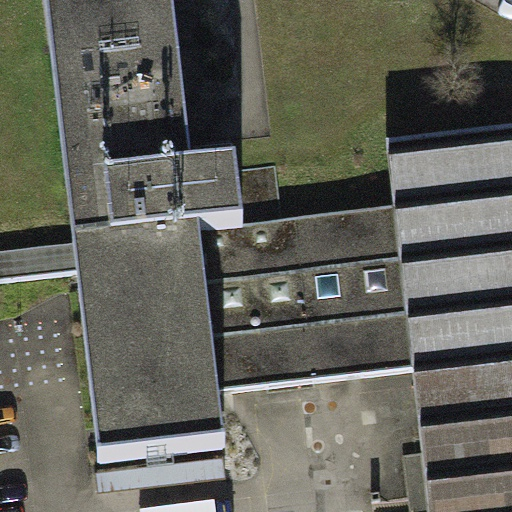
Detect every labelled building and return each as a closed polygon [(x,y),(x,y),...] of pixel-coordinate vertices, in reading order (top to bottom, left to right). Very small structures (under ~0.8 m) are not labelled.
[(224,0),(94,0),(119,173),(123,200),(127,236),(131,269),(160,474),(289,461),(279,388),(256,227),(224,0)] [(0,127),(0,215),(123,200),(119,173),(21,185),(13,126),(0,127)] [(511,511),(511,139),(391,154),(398,211),(417,371),(433,511),(511,511)] [(398,211),(256,227),(279,388),(417,371),(398,211)] [(0,251),(0,284),(131,269),(127,236),(0,251)]
